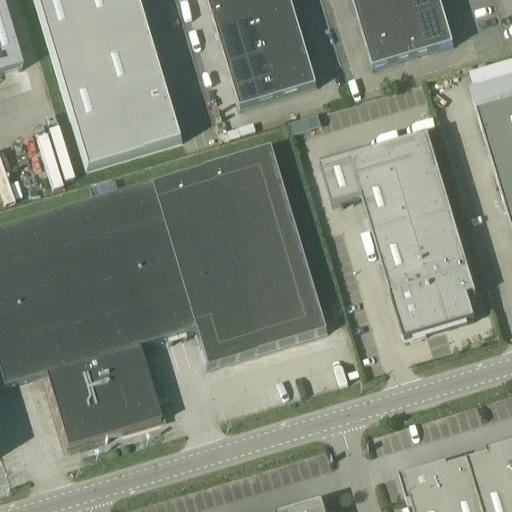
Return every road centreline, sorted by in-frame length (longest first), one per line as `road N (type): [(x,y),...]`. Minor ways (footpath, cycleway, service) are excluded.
road 1 (unclassified): [(84,496),(335,419)]
road 2 (unclassified): [(335,419),(511,366)]
